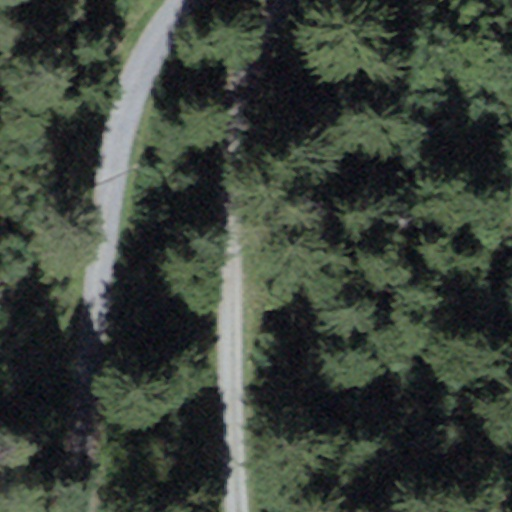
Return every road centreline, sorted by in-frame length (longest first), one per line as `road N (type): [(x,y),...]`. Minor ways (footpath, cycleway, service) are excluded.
road 1 (track): [(85,511),(86,388),(119,129),(161,26),(186,0)]
road 2 (track): [(240,511),(230,202),(269,38),(293,0)]
